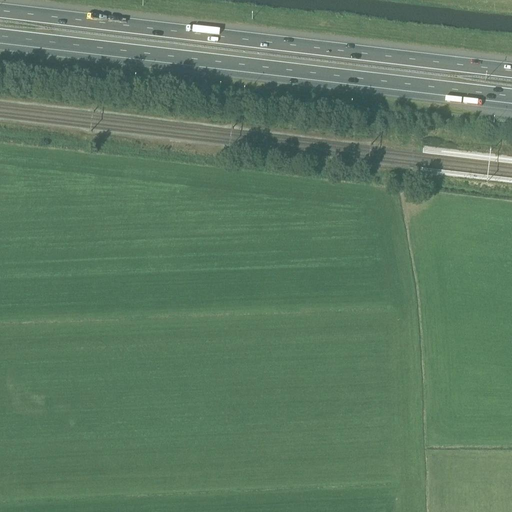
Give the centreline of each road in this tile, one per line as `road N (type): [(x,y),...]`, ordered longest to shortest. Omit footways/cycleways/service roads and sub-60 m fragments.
road 1 (motorway): [(511,71),(0,10)]
road 2 (motorway): [(0,36),(511,96)]
